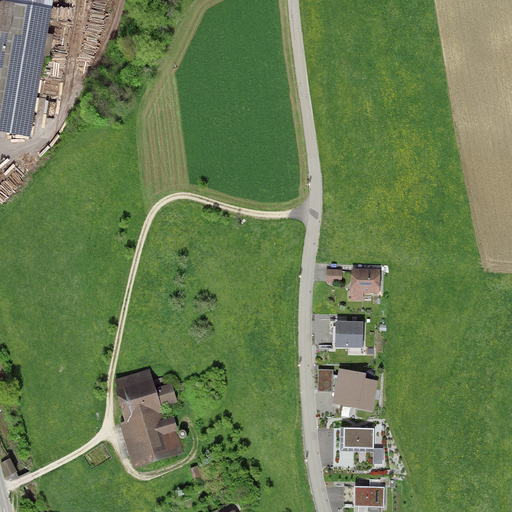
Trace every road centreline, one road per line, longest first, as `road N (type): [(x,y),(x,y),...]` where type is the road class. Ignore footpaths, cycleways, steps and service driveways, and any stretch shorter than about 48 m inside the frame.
road 1 (track): [(0,491),(84,450),(105,430),(140,248),(167,199),(316,214)]
road 2 (residential): [(316,214),(306,342),(325,511)]
road 3 (unclassified): [(294,0),(316,214)]
